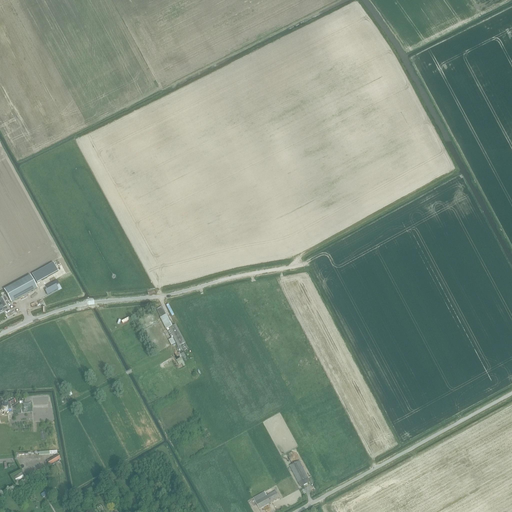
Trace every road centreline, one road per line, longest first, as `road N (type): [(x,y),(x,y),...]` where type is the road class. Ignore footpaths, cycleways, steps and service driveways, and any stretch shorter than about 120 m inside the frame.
road 1 (unclassified): [(0,336),(79,305),(302,265)]
road 2 (unclassified): [(294,511),(511,394)]
